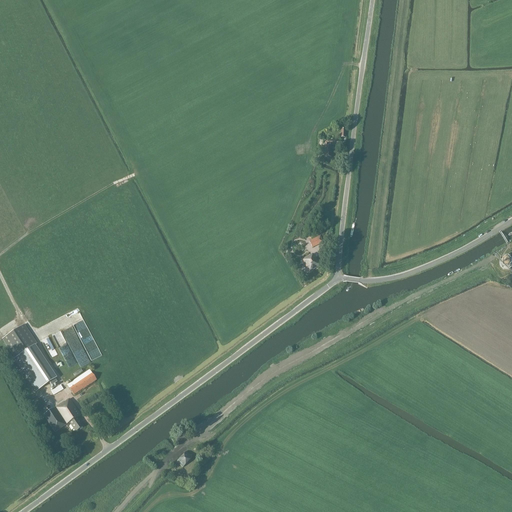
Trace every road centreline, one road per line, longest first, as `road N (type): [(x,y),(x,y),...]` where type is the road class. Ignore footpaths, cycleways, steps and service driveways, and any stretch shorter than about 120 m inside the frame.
road 1 (unclassified): [(24,511),(336,277)]
road 2 (unclassified): [(336,277),(373,0)]
road 3 (unclassified): [(336,277),(395,277),(511,220)]
road 4 (track): [(0,254),(134,174)]
road 5 (track): [(0,274),(70,393)]
